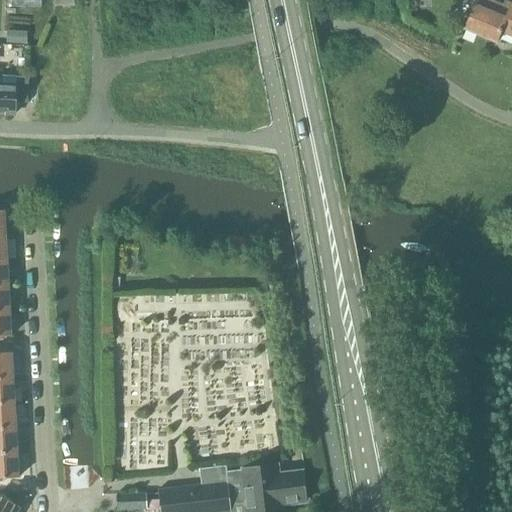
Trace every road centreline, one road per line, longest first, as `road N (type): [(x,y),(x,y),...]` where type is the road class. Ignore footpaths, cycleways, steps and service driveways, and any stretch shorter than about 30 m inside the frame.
road 1 (primary): [(380,511),(283,0)]
road 2 (residential): [(50,511),(30,214)]
